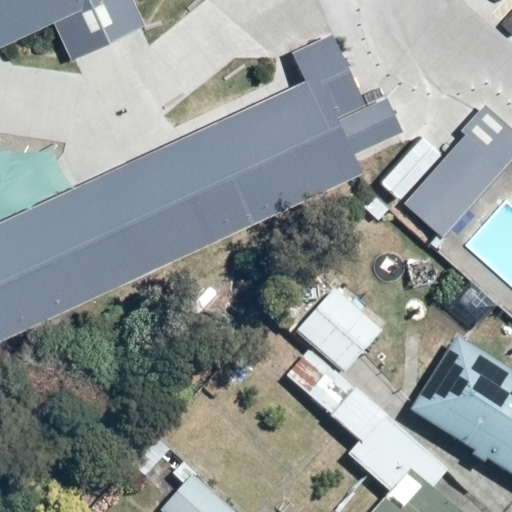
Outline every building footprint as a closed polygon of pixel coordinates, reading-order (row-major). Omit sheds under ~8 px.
[(0,0),(0,56),(51,32),(66,64),(141,28),(127,0),(0,0)] [(287,53),(0,177),(0,304),(334,159),(287,53)] [(511,142),(481,117),(405,209),(441,239),(470,204),(478,211),(511,169),(511,142)] [(378,489),(361,511),(446,511),(430,499),(445,478),(470,497),(478,485),(343,385),(387,324),(333,285),(321,301),(290,279),(264,314),(310,348),(283,385),(357,439),(341,461),(378,489)] [(511,362),(458,331),(408,418),(511,478),(511,362)] [(148,431),(122,465),(146,484),(172,450),(148,431)] [(179,490),(160,511),(230,511),(191,479),(197,472),(185,462),(169,481),(179,490)]
